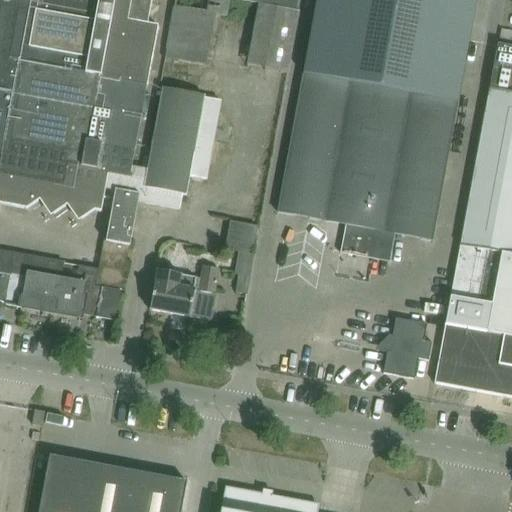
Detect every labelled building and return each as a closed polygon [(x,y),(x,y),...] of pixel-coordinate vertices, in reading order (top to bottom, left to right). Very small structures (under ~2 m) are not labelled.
[(0,0),(0,205),(5,206),(25,210),(38,201),(42,199),(53,215),(66,206),(69,204),(80,220),(93,211),(100,213),(104,190),(107,174),(129,178),(131,169),(135,145),(145,88),(157,27),(148,25),(152,0),(0,0)] [(226,17),(228,0),(175,0),(174,8),(214,15),(226,17)] [(300,0),(229,0),(275,9),(298,13),(300,0)] [(475,0),(316,0),(302,75),(277,213),(345,226),(340,250),(389,259),(394,235),(431,242),(456,104),(475,0)] [(286,75),(298,13),(275,9),(264,71),(286,75)] [(511,48),(496,45),(433,385),(511,399),(511,48)] [(204,98),(161,90),(146,172),(131,169),(129,178),(107,174),(104,190),(114,192),(138,196),(137,203),(178,210),(181,195),(185,196),(189,175),(205,178),(219,102),(203,99),(204,98)] [(129,246),(137,203),(138,196),(114,192),(105,241),(129,246)] [(105,241),(103,241),(97,271),(123,275),(129,246),(105,241)] [(6,297),(14,255),(0,252),(0,303),(5,304),(6,297)] [(95,317),(115,321),(120,292),(123,275),(97,271),(76,267),(74,280),(59,277),(61,264),(14,255),(6,297),(54,306),(52,313),(79,318),(81,307),(97,309),(95,317)] [(238,279),(235,298),(245,300),(253,257),(240,255),(235,278),(238,279)] [(417,269),(419,258),(393,255),(392,267),(417,269)] [(154,283),(149,311),(209,322),(218,270),(203,267),(200,280),(157,272),(155,284),(154,283)] [(386,353),(382,375),(414,381),(417,360),(427,362),(431,344),(423,342),(426,326),(395,320),(388,353),(386,353)] [(43,414),(34,412),(31,426),(41,427),(43,414)] [(85,511),(95,466),(48,457),(37,511),(85,511)] [(135,511),(142,475),(95,466),(85,511),(135,511)] [(180,511),(186,483),(142,475),(135,511),(180,511)] [(317,511),(318,506),(280,499),(270,497),(270,501),(262,500),(263,491),(262,491),(261,495),(224,488),(219,511),(317,511)]
